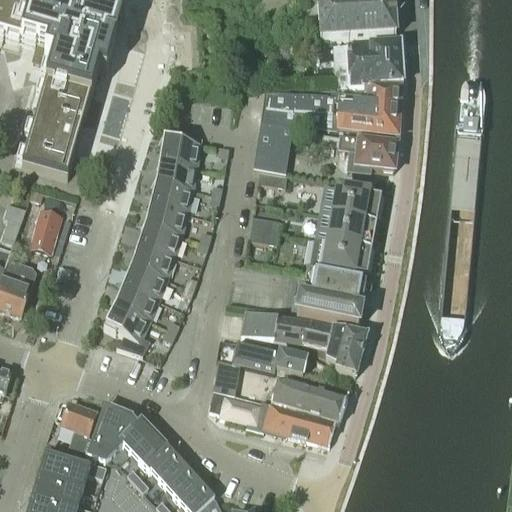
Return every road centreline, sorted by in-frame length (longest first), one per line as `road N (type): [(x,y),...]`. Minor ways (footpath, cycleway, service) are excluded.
road 1 (residential): [(408,0),(405,190),(364,406),(327,501)]
road 2 (residential): [(185,431),(203,384),(249,106)]
road 3 (residential): [(57,373),(144,80)]
road 4 (residential): [(327,501),(224,462),(185,431)]
road 5 (residential): [(185,431),(144,403),(57,373)]
